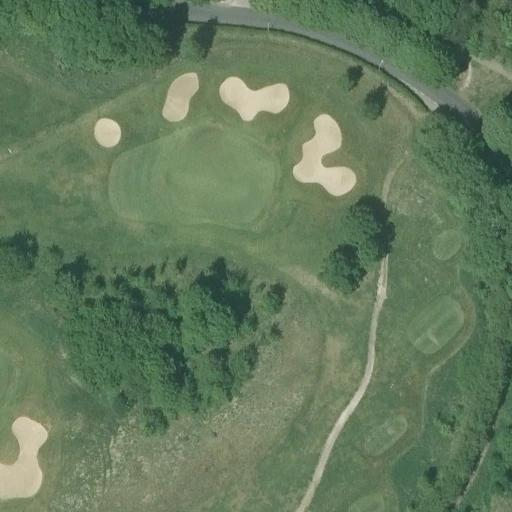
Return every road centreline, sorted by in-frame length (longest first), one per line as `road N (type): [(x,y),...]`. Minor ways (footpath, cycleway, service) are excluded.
road 1 (unclassified): [(511,164),(463,112),(357,42),(246,12),(118,0)]
road 2 (track): [(449,511),(488,441),(511,341)]
